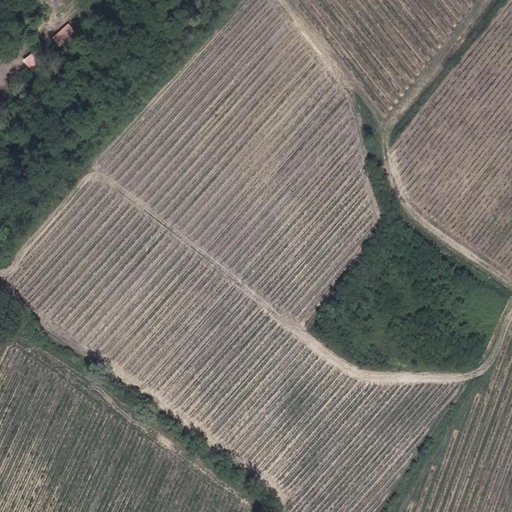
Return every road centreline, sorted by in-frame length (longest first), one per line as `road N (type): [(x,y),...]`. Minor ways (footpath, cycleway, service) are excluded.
road 1 (track): [(275,0),(376,111),(425,213),(511,283)]
road 2 (track): [(0,260),(17,259),(233,0)]
